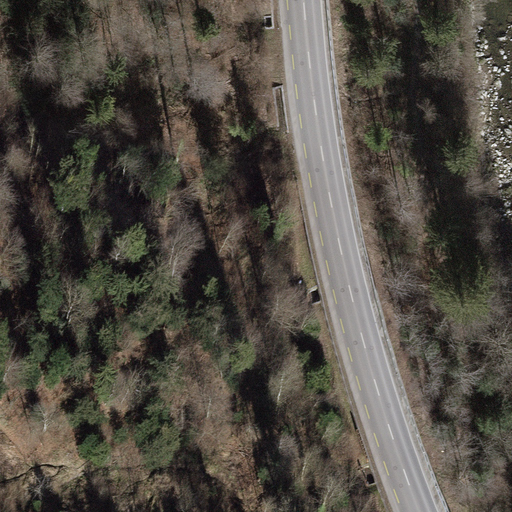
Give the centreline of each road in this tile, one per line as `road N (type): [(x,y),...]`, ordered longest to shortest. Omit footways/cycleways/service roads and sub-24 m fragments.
road 1 (tertiary): [(419,511),(381,417),(327,209),(296,0)]
road 2 (track): [(436,256),(412,98),(412,0)]
